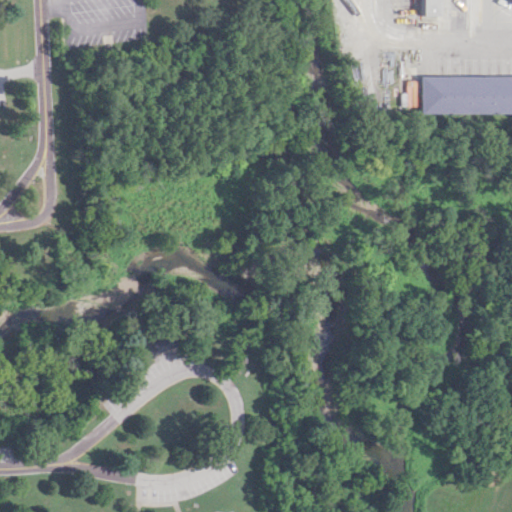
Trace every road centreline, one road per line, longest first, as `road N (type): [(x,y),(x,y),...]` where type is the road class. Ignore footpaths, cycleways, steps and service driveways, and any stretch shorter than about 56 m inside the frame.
road 1 (residential): [(53,463),(152,479),(185,475),(228,442),(227,391),(210,374),(177,370),(53,463)]
road 2 (residential): [(38,0),(43,152)]
